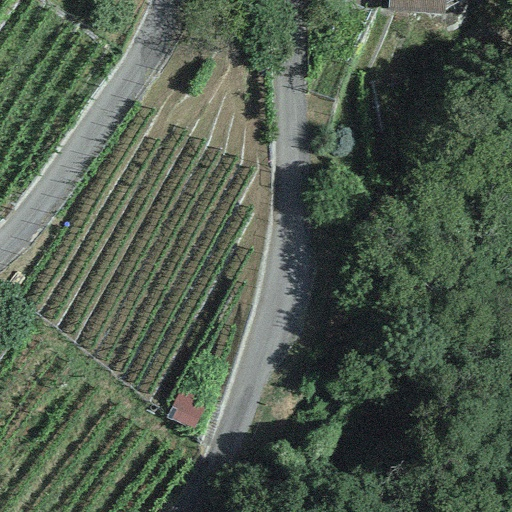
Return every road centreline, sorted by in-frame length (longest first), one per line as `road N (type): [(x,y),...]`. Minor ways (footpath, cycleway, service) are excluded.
road 1 (unclassified): [(186,511),(226,440),(285,246),(288,0)]
road 2 (unclassified): [(170,0),(86,144),(0,250)]
